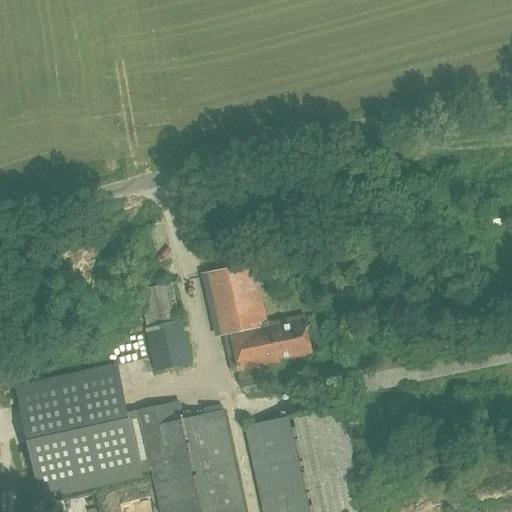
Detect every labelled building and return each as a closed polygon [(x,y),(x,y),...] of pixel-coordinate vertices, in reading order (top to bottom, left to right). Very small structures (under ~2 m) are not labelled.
[(507,220),(505,209),(489,212),(492,223),(507,220)] [(494,245),(511,240),(511,231),(510,225),(490,230),(494,245)] [(346,239),(354,278),(398,269),(390,230),(346,239)] [(231,332),(240,371),(281,363),(281,360),(313,353),(306,319),(282,325),(281,321),(263,325),(250,267),(208,276),(221,334),(231,332)] [(141,290),(160,370),(191,364),(174,282),(141,290)] [(511,362),(511,326),(417,346),(416,341),(377,351),(379,361),(370,369),(349,373),(354,395),(511,362)] [(153,469),(162,511),(244,511),(223,411),(180,420),(176,404),(130,414),(120,363),(17,385),(41,499),(144,477),(143,471),(153,469)] [(244,391),(249,395),(274,390),(278,384),(274,367),(240,374),(244,391)] [(246,427),(264,511),(373,511),(379,511),(355,402),(246,427)]
